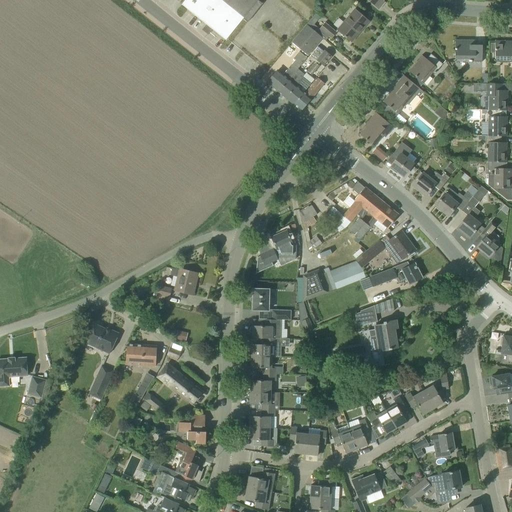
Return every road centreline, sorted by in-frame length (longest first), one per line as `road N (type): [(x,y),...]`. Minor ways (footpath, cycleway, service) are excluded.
road 1 (tertiary): [(311,134),(414,12),(511,13)]
road 2 (residential): [(493,296),(409,206),(311,134)]
road 3 (tertiary): [(223,451),(228,284),(240,240)]
road 4 (unclassified): [(475,400),(369,456),(301,465)]
road 5 (unclassified): [(240,240),(212,235),(192,242),(96,296)]
road 6 (tertiary): [(311,134),(197,44)]
road 7 (tertiary): [(240,240),(311,134)]
